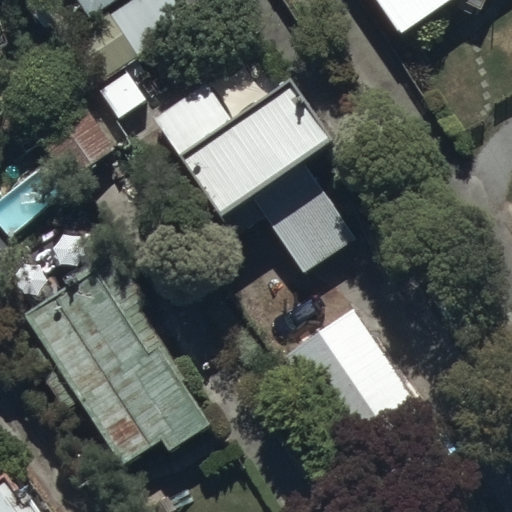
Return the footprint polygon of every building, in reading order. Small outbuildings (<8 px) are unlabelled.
[(79,0),(97,28),(67,48),(95,90),(190,27),(172,0),(79,0)] [(464,1),(485,15),(490,0),(367,0),(400,46),(464,1)] [(260,204),(312,169),(344,148),(302,82),(269,103),(251,75),(217,96),(211,85),(156,119),(186,165),(191,161),(230,223),(260,204)] [(118,152),(68,78),(23,108),(73,182),(118,152)] [(312,169),(260,204),(304,275),(358,241),(312,169)] [(154,308),(117,248),(65,280),(72,291),(28,318),(47,348),(32,357),(67,414),(84,404),(126,471),(167,446),(173,456),(216,429),(144,314),(154,308)] [(0,272),(8,268),(0,254),(0,272)] [(425,413),(355,312),(285,360),(356,461),(425,413)] [(0,511),(43,511),(42,510),(38,511),(32,511),(12,483),(0,491),(0,511)]
